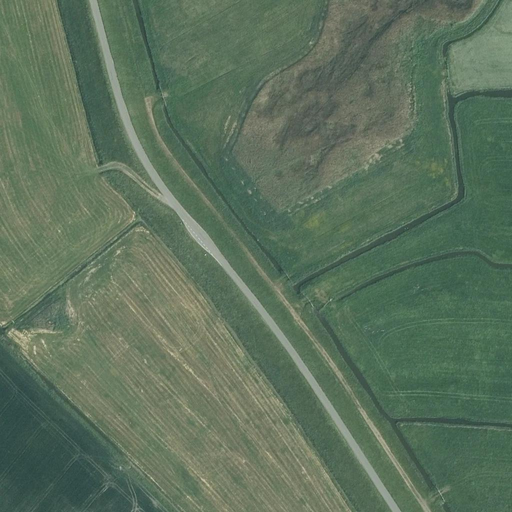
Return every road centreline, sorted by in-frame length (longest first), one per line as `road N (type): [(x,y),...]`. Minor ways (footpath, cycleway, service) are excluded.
road 1 (unclassified): [(395,511),(275,329),(143,162),(93,0)]
road 2 (track): [(428,511),(273,287)]
road 3 (track): [(474,206),(289,310)]
